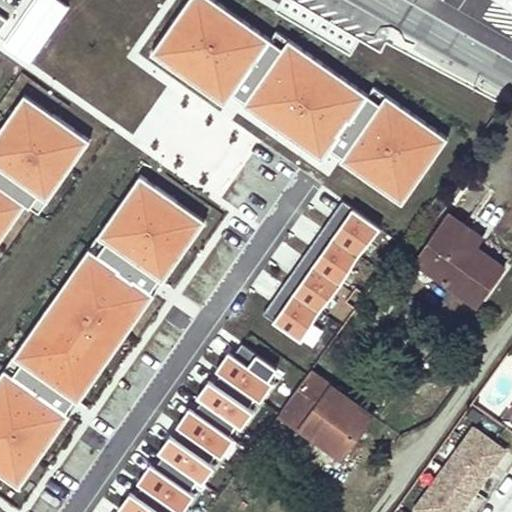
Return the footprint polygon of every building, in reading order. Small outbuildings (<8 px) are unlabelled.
[(399,205),(441,142),(282,38),(265,35),(215,0),(189,0),(153,51),(221,99),(247,105),(399,205)] [(0,250),(83,141),(20,93),(0,119),(0,250)] [(211,221),(147,174),(0,374),(0,469),(19,483),(211,221)] [(275,207),(293,222),(310,201),(291,186),(275,207)] [(310,201),(293,222),(303,228),(319,208),(310,201)] [(419,259),(479,302),(504,266),(465,237),(471,229),(451,214),(419,259)] [(288,290),(297,278),(312,289),(338,254),(312,235),(298,254),(289,248),(294,242),(274,226),(253,254),(248,261),(288,290)] [(382,256),(357,291),(366,297),(390,262),(382,256)] [(315,323),(337,338),(357,310),(347,304),(336,296),(315,323)] [(264,404),(279,362),(226,342),(194,427),(180,422),(171,446),(185,451),(179,468),(214,481),(245,398),(264,404)] [(310,376),(281,418),(321,446),(343,462),(373,420),(350,404),(310,376)] [(413,511),(466,511),(508,446),(470,422),(413,511)] [(153,464),(122,511),(181,511),(195,490),(153,464)]
